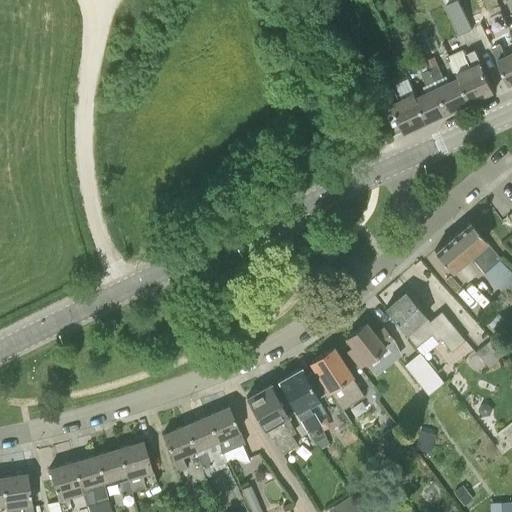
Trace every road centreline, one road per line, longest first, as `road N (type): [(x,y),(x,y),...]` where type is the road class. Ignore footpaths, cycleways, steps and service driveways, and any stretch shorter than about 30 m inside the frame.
road 1 (residential): [(0,436),(131,403),(267,348),(345,297),(421,229)]
road 2 (tertiary): [(0,350),(393,165)]
road 3 (track): [(123,290),(97,223),(84,155),(97,0)]
road 4 (track): [(383,146),(319,0)]
road 5 (tertiary): [(393,165),(511,112)]
